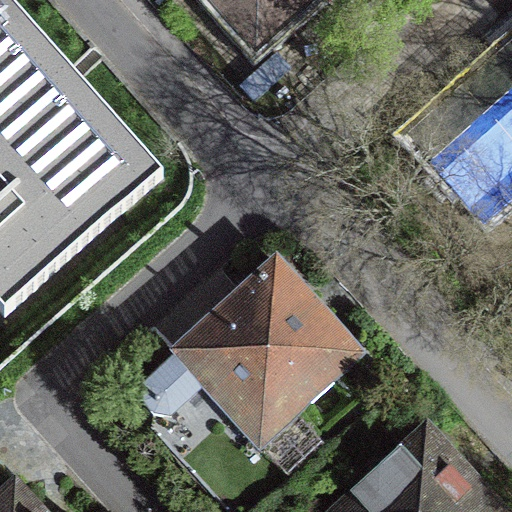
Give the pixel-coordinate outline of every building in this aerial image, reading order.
[(162,178),(3,0),(0,0),(0,313),(4,318),(162,178)] [(215,0),(255,44),(305,0),(215,0)] [(511,55),(415,141),(467,200),(471,198),(469,196),(511,158),(511,55)] [(316,307),(276,263),(175,354),(176,356),(142,386),(142,405),(153,415),(171,415),(203,385),(259,446),(361,356),(316,307)] [(427,429),(335,511),(502,511),(468,475),(427,429)] [(0,511),(28,511),(16,498),(25,490),(0,462),(0,511)]
